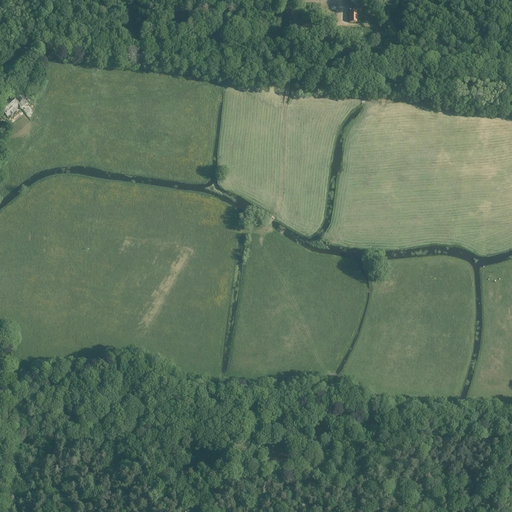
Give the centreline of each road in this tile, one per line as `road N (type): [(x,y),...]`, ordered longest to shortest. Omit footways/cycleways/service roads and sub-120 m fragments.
road 1 (track): [(511,95),(79,48),(47,34)]
road 2 (track): [(292,7),(281,200),(256,230),(204,225)]
